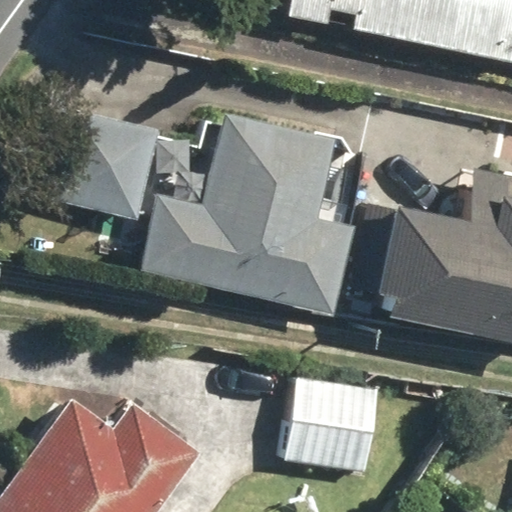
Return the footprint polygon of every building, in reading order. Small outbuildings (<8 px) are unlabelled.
[(511,0),(273,0),(272,8),(511,57),(511,0)] [(119,219),(143,120),(53,99),(29,198),(119,219)] [(299,210),(317,133),(206,107),(185,194),(144,184),(123,268),(315,313),(337,220),(299,210)] [(511,339),(511,192),(483,186),(477,217),(355,193),(336,284),(370,291),(366,311),(511,339)] [(354,470),(364,386),(281,377),(272,461),(354,470)] [(0,511),(135,511),(183,447),(117,399),(97,426),(55,396),(0,471),(0,511)]
